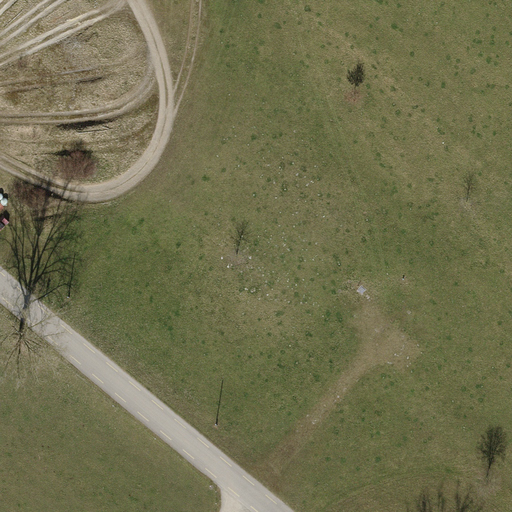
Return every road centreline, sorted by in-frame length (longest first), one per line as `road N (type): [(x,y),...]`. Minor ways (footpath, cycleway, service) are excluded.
road 1 (unclassified): [(0,286),(268,511)]
road 2 (track): [(232,511),(387,339)]
